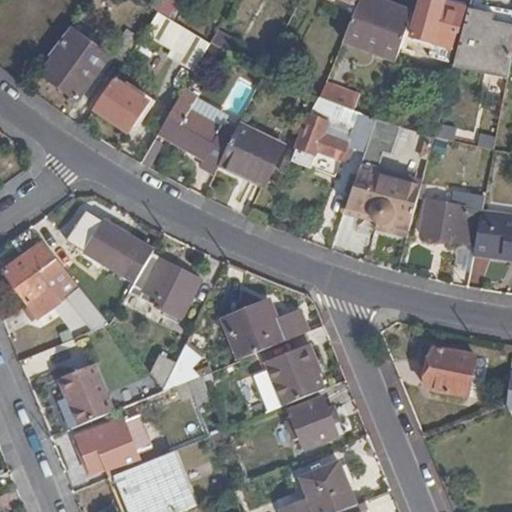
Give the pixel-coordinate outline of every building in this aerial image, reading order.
[(155,0),(151,6),(161,13),(169,0),(155,0)] [(169,0),(161,13),(171,20),(183,0),(169,0)] [(414,11),(383,0),(361,0),(360,3),(395,15),(397,8),(413,14),(414,11)] [(430,0),(423,0),(412,37),(433,45),(438,30),(447,32),(447,29),(458,32),(464,10),(443,4),(430,0)] [(395,15),(360,3),(343,44),(397,63),(413,14),(397,8),(395,15)] [(171,20),(161,13),(152,26),(169,36),(164,44),(174,51),(171,56),(197,71),(197,70),(208,52),(212,45),(205,41),(179,24),(171,20)] [(511,63),(511,28),(466,19),(454,67),(509,78),(511,63)] [(152,26),(147,33),(164,44),(169,36),(152,26)] [(72,29),(51,56),(55,61),(44,77),(79,102),(111,58),(72,29)] [(127,63),(142,40),(129,30),(114,53),(127,63)] [(220,31),(212,45),(228,54),(236,40),(220,31)] [(221,59),(208,52),(197,70),(211,78),(221,59)] [(237,114),(255,88),(240,77),(221,104),(237,114)] [(116,79),(95,109),(130,133),(150,103),(116,79)] [(328,82),(321,99),(354,112),(360,96),(328,82)] [(452,91),(444,121),(470,128),(478,98),(452,91)] [(202,168),(217,177),(221,168),(237,136),(193,110),(199,100),(185,92),(161,134),(205,160),(202,168)] [(356,148),(367,152),(371,141),(377,121),(367,117),(354,112),(321,99),(297,157),(295,160),(313,167),(320,152),(341,161),(343,159),(349,145),(356,148)] [(371,141),(396,149),(403,129),(377,121),(371,141)] [(456,144),(459,128),(439,123),(435,139),(447,142),(456,144)] [(237,136),(221,168),(266,188),(286,147),(241,126),(237,136)] [(498,137),(482,134),(479,149),(495,151),(498,137)] [(432,150),(444,154),(447,142),(435,139),(432,150)] [(162,146),(155,143),(144,163),(150,167),(162,146)] [(343,159),(350,161),(356,148),(349,145),(343,159)] [(493,153),(480,151),(478,166),(491,169),(493,153)] [(291,154),(284,169),(291,172),(295,160),(297,157),(291,154)] [(378,232),(408,240),(422,189),(375,176),(365,214),(382,218),(378,232)] [(423,237),(477,247),(483,214),(487,198),(456,192),(454,206),(429,200),(423,237)] [(152,257),(155,252),(89,213),(72,244),(85,259),(88,255),(136,284),(152,257)] [(511,218),(483,214),(477,247),(475,257),(511,262),(511,218)] [(30,229),(11,243),(20,256),(42,243),(30,229)] [(66,301),(93,334),(111,327),(44,245),(6,271),(39,318),(66,301)] [(200,283),(152,257),(136,284),(135,286),(161,300),(158,306),(182,318),(200,283)] [(241,361),(309,332),(301,314),(279,322),(271,303),(225,322),(241,361)] [(118,315),(111,327),(165,393),(171,381),(118,315)] [(309,344),(317,364),(320,362),(311,343),(309,344)] [(445,352),(455,354),(458,345),(447,343),(445,352)] [(285,408),(328,390),(317,364),(309,344),(266,362),(285,408)] [(200,359),(186,347),(171,381),(165,393),(188,383),(197,379),(191,370),(200,359)] [(475,358),(455,354),(445,352),(435,350),(427,389),(469,397),(475,358)] [(65,409),(73,431),(116,413),(96,366),(61,381),(72,406),(65,409)] [(201,378),(197,379),(188,383),(194,399),(201,415),(210,439),(224,433),(201,378)] [(201,415),(194,399),(185,403),(190,419),(201,415)] [(338,437),(322,400),(292,413),(307,449),(338,437)] [(113,469),(116,477),(121,476),(146,465),(139,450),(154,444),(143,417),(101,434),(98,430),(81,437),(98,476),(113,469)] [(121,476),(135,511),(189,511),(197,509),(173,454),(146,465),(121,476)] [(303,480),(316,511),(347,511),(358,508),(340,466),(303,480)]
